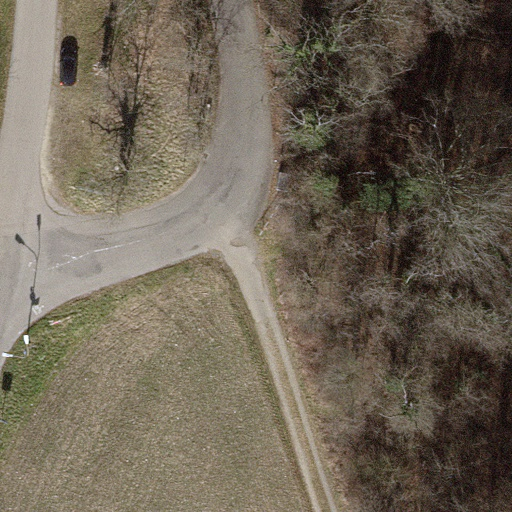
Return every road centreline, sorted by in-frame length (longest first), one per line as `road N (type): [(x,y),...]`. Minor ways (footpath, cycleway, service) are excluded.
road 1 (tertiary): [(15,255),(41,259),(184,222),(243,181),(260,127),(239,0)]
road 2 (track): [(331,511),(222,200)]
road 3 (unclassified): [(40,0),(15,255)]
